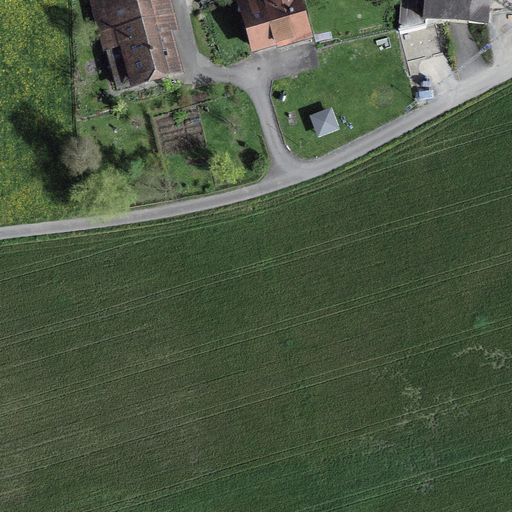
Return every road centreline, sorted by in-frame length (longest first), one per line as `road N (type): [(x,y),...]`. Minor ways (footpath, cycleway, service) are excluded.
road 1 (track): [(290,179),(190,207),(0,233)]
road 2 (residential): [(511,69),(290,179)]
